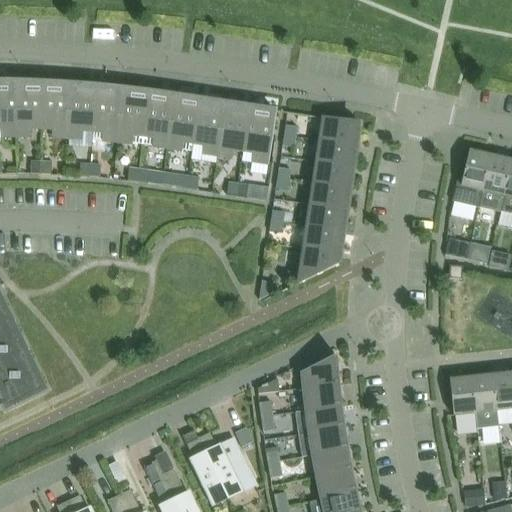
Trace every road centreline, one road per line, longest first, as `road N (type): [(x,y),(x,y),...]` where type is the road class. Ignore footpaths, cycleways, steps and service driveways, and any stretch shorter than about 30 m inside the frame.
road 1 (residential): [(0,496),(343,332),(391,317)]
road 2 (residential): [(0,58),(162,71),(426,111)]
road 3 (residential): [(391,317),(395,251),(426,111)]
road 4 (residential): [(416,511),(391,317)]
